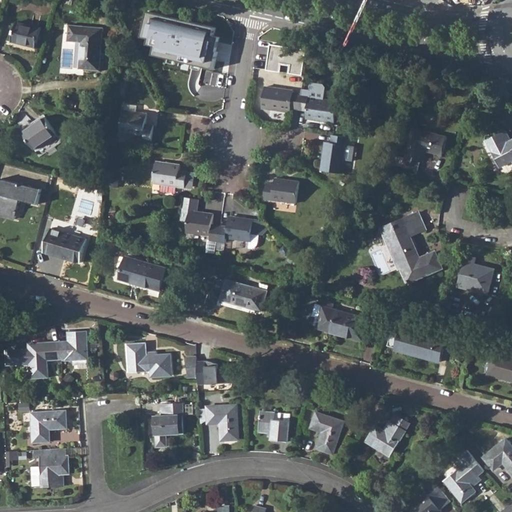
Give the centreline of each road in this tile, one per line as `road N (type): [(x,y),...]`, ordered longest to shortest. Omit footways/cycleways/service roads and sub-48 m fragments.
road 1 (residential): [(511,421),(0,276)]
road 2 (residential): [(368,511),(316,475),(257,467),(213,471),(113,511)]
road 3 (secondary): [(251,3),(447,52),(499,49)]
road 4 (residential): [(226,191),(251,3)]
road 5 (secondary): [(496,24),(353,0)]
road 6 (residential): [(138,407),(93,417),(106,511)]
